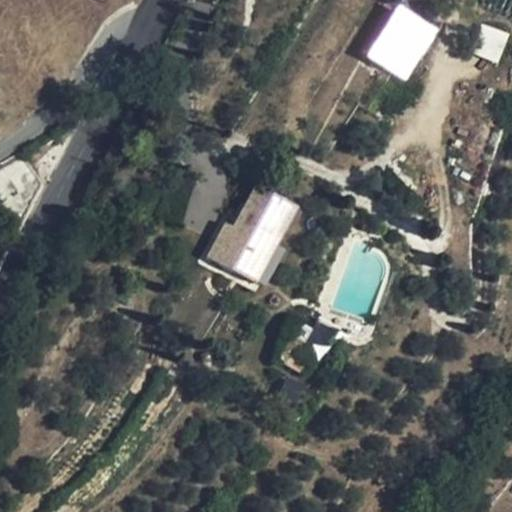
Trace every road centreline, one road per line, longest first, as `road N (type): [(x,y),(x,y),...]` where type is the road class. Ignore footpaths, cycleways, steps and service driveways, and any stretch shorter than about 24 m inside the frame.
road 1 (unclassified): [(146,29),(0,295)]
road 2 (residential): [(0,140),(57,101),(118,33),(132,24),(146,29)]
